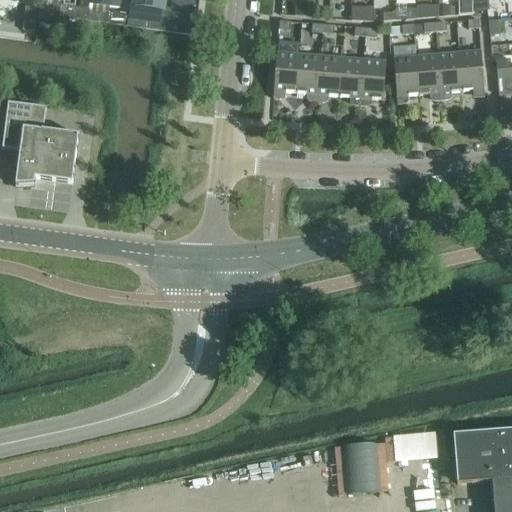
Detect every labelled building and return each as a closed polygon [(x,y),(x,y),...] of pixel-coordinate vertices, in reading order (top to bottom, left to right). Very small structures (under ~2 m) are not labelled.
[(61,0),(40,0),(39,14),(47,16),(88,22),(130,27),(167,33),(169,21),(131,16),(61,6),(61,0)] [(93,0),(93,7),(122,11),(123,0),(93,0)] [(458,0),(459,16),(473,15),(472,0),(458,0)] [(133,6),(131,16),(169,21),(167,33),(195,37),(198,15),(133,6)] [(440,8),(418,8),(418,17),(439,18),(440,8)] [(455,8),(444,8),(444,17),(455,17),(455,8)] [(352,9),(352,22),(374,22),(374,9),(352,9)] [(384,22),(396,21),(396,13),(383,14),(384,22)] [(468,31),(480,30),(479,21),(468,22),(468,31)] [(489,22),(490,37),(500,37),(499,21),(489,22)] [(279,31),(290,32),(291,23),(280,23),(279,31)] [(446,24),(435,25),(436,33),(447,33),(446,24)] [(323,35),(323,26),(312,25),(312,34),(323,35)] [(436,33),(435,25),(424,26),(425,34),(436,33)] [(335,27),(323,26),(323,35),(334,36),(335,27)] [(403,36),(414,35),(413,26),(402,27),(403,36)] [(402,27),(391,28),(391,37),(403,36),(402,27)] [(366,39),(366,30),(355,29),(355,38),(366,39)] [(378,31),(366,30),(366,39),(377,40),(378,31)] [(481,54),(459,55),(462,93),(473,92),(473,95),(479,99),(485,99),(481,54)] [(296,95),(299,57),(277,55),(273,100),(280,101),(285,96),(285,94),(296,95)] [(462,93),(459,55),(437,57),(441,102),(447,102),(451,97),(451,94),(462,93)] [(299,57),(296,95),(307,96),(307,98),(311,104),(317,104),(321,59),(299,57)] [(437,57),(416,59),(419,97),(430,96),(430,98),(435,103),(441,102),(437,57)] [(342,61),(321,59),(317,104),(323,104),(328,100),(328,98),(339,98),(342,61)] [(419,97),(416,59),(393,61),(397,106),(404,106),(408,100),(408,98),(419,97)] [(342,61),(339,98),(350,99),(350,102),(354,107),(360,108),(364,62),(342,61)] [(497,71),(511,70),(511,61),(496,62),(497,71)] [(364,62),(360,108),(366,108),(371,104),(371,101),(383,102),(386,64),(364,62)] [(511,70),(497,72),(499,97),(511,96),(511,70)] [(20,152),(15,188),(18,189),(19,187),(34,186),(35,180),(72,185),(78,140),(79,140),(80,137),(43,132),(46,109),(8,104),(2,149),(20,152)] [(492,482),(511,480),(511,431),(453,437),(457,486),(492,483),(492,482)] [(444,433),(393,435),(394,462),(445,461),(444,433)] [(511,511),(511,480),(492,482),(492,483),(494,511),(511,511)]
